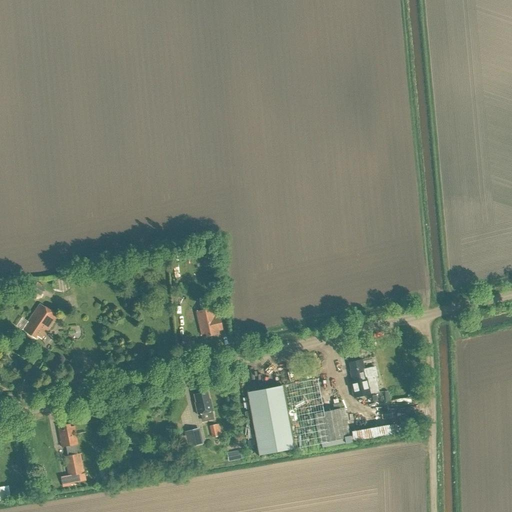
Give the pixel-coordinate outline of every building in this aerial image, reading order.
[(29,290),(41,296),(44,288),(32,282),(29,290)] [(40,304),(22,330),(34,339),(36,336),(41,339),(57,316),(40,304)] [(205,334),(206,337),(219,335),(218,330),(222,329),(219,316),(215,316),(213,308),(196,312),(201,335),(205,334)] [(361,360),(348,363),(350,371),(349,371),(351,382),(350,382),(353,398),(378,392),(375,376),(377,375),(375,366),(363,369),(361,360)] [(295,448),(283,384),(246,391),(258,455),(295,448)] [(196,403),(194,403),(197,415),(212,411),(209,399),(208,400),(206,392),(194,395),(196,403)] [(356,411),(355,409),(344,411),(344,408),(313,414),(319,443),(350,437),(350,440),(382,434),(378,415),(375,416),(373,407),(356,411)] [(61,447),(65,446),(66,449),(69,453),(70,456),(65,457),(70,484),(80,482),(79,475),(82,474),(78,454),(77,455),(75,445),(77,444),(74,427),(70,427),(69,424),(61,425),(61,429),(58,429),(61,447)] [(218,437),(215,425),(209,427),(212,438),(218,437)] [(203,444),(199,428),(184,432),(188,448),(203,444)] [(230,458),(241,457),(240,443),(229,444),(230,458)] [(0,500),(11,499),(8,486),(0,487),(0,500)]
